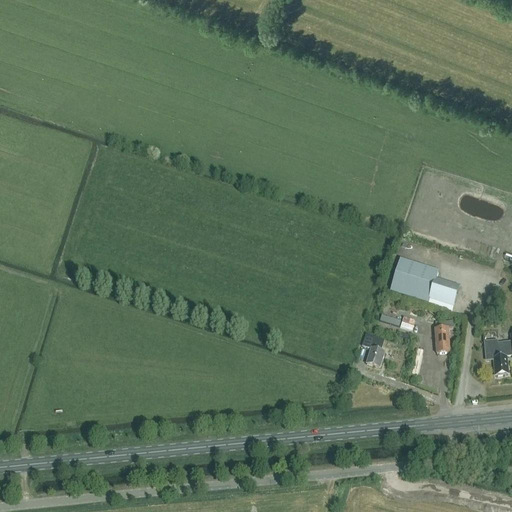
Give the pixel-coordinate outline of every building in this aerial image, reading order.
[(428,307),(451,315),(459,290),(436,282),(439,273),(401,261),(390,294),(429,306),(428,307)] [(378,323),(398,328),(400,322),(380,317),(378,323)] [(402,318),(399,328),(412,333),(416,322),(402,318)] [(449,354),(447,330),(454,329),(453,322),(435,323),(436,331),(434,331),(436,356),(449,354)] [(384,342),(365,336),(362,347),(371,350),(366,365),(380,370),(385,354),(381,353),(384,342)] [(507,365),(508,365),(507,361),(506,361),(506,357),(511,356),(511,336),(511,337),(511,341),(511,344),(497,346),(496,343),(485,344),(487,361),(494,360),(495,377),(497,377),(497,378),(502,377),(502,376),(508,376),(507,365)] [(502,473),(490,471),(488,482),(500,484),(502,473)]
